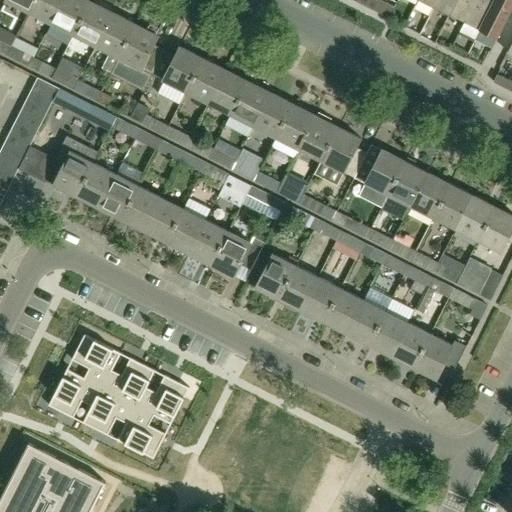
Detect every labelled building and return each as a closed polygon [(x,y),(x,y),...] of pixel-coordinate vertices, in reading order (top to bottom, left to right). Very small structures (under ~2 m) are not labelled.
[(4,0),(28,12),(33,0),(4,0)] [(51,23),(62,0),(33,0),(28,12),(51,23)] [(73,35),(90,1),(87,0),(62,0),(51,23),(73,35)] [(373,10),(378,0),(359,0),(358,3),(373,10)] [(381,0),(378,0),(373,10),(389,18),(395,7),(381,0)] [(450,14),(456,0),(437,0),(435,6),(450,14)] [(465,21),(475,0),(456,0),(450,14),(465,21)] [(481,29),(495,0),(475,0),(465,21),(481,29)] [(497,37),(511,6),(511,0),(495,0),(481,29),(497,37)] [(96,46),(113,13),(90,1),(73,35),(96,46)] [(118,58),(135,24),(113,13),(96,46),(109,53),(102,67),(111,72),(118,58)] [(141,69),(158,36),(135,24),(118,58),(141,69)] [(0,51),(6,55),(16,36),(0,27),(0,51)] [(17,36),(16,36),(6,55),(29,66),(33,58),(34,58),(39,49),(16,38),(17,36)] [(186,92),(203,59),(179,47),(163,80),(186,92)] [(56,69),(34,58),(33,58),(29,66),(51,78),(56,69)] [(208,103),(225,70),(203,59),(186,92),(208,103)] [(51,78),(74,89),(78,80),(56,69),(51,78)] [(230,115),(247,81),(225,70),(208,103),(230,115)] [(509,90),(511,84),(511,81),(498,74),(493,82),(509,90)] [(37,78),(32,88),(54,99),(59,89),(37,78)] [(74,89),(96,101),(101,92),(78,80),(74,89)] [(253,126),(270,93),(247,81),(230,115),(253,126)] [(53,101),(54,99),(32,88),(26,99),(48,110),(53,101)] [(54,99),(53,101),(68,109),(74,96),(59,89),(54,99)] [(124,104),(101,92),(96,101),(119,112),(124,104)] [(275,138),(292,104),(270,93),(253,126),(275,138)] [(48,110),(26,99),(21,110),(43,121),(48,110)] [(298,149),(315,116),(292,104),(275,138),(298,149)] [(89,115),(112,126),(116,118),(94,106),(89,115)] [(37,131),(43,121),(21,110),(16,121),(37,131)] [(298,149),(320,160),(337,127),(329,123),(330,119),(319,113),(317,117),(315,116),(298,149)] [(164,135),(168,126),(145,115),(141,123),(164,135)] [(139,129),(116,118),(112,126),(135,138),(139,129)] [(37,131),(16,121),(10,131),(32,142),(37,131)] [(186,146),(191,138),(168,126),(164,135),(186,146)] [(360,139),(337,127),(320,160),(343,172),(360,139)] [(157,149),(161,140),(139,129),(135,138),(157,149)] [(30,147),(32,142),(10,131),(5,142),(27,153),(30,147)] [(76,196),(93,163),(99,153),(67,137),(55,160),(30,147),(27,153),(21,164),(19,168),(47,181),(48,178),(55,182),(53,185),(76,196)] [(186,146),(208,158),(213,149),(191,138),(186,146)] [(179,160),(184,152),(161,140),(157,149),(179,160)] [(27,153),(5,142),(0,151),(0,152),(21,164),(27,153)] [(388,195),(405,161),(371,144),(354,178),(388,195)] [(208,158),(231,169),(235,161),(213,149),(208,158)] [(19,168),(21,164),(0,152),(0,166),(16,174),(19,168)] [(202,172),(206,163),(184,152),(179,160),(202,172)] [(231,169),(253,181),(258,172),(235,161),(231,169)] [(410,206),(427,173),(405,161),(388,195),(410,206)] [(99,208),(116,174),(93,163),(76,196),(99,208)] [(224,183),(228,174),(206,163),(202,172),(224,183)] [(16,174),(0,166),(0,179),(11,185),(16,174)] [(253,181),(276,192),(280,183),(258,172),(253,181)] [(433,218),(450,184),(427,173),(410,206),(433,218)] [(121,219),(138,186),(116,174),(99,208),(121,219)] [(251,186),(228,174),(224,183),(218,194),(241,206),(246,194),(251,186)] [(298,204),(303,195),(307,186),(284,174),(280,183),(276,192),(298,204)] [(9,188),(11,185),(0,179),(0,193),(5,196),(9,188)] [(455,229),(472,195),(450,184),(433,218),(455,229)] [(144,231),(161,197),(138,186),(121,219),(144,231)] [(281,212),(286,203),(251,186),(246,194),(270,206),(280,212),(281,212)] [(303,195),(298,204),(332,221),(336,212),(303,195)] [(478,240),(495,207),(472,195),(455,229),(478,240)] [(166,242),(183,209),(161,197),(144,231),(166,242)] [(319,220),(286,203),(281,212),(280,212),(276,220),(287,226),(291,217),(315,229),(319,220)] [(511,229),(511,215),(495,207),(478,240),(501,252),(511,229)] [(189,254),(206,220),(185,209),(183,209),(166,242),(189,254)] [(332,221),(366,238),(370,229),(336,212),(332,221)] [(211,265),(228,231),(206,220),(189,254),(211,265)] [(337,241),(342,232),(319,220),(315,229),(337,241)] [(366,238),(388,250),(393,241),(370,229),(366,238)] [(235,277),(252,243),(228,231),(211,265),(235,277)] [(359,252),(363,243),(342,232),(337,241),(359,252)] [(388,250),(411,261),(415,252),(393,241),(388,250)] [(382,263),(386,254),(363,243),(359,252),(382,263)] [(411,261),(434,272),(438,263),(415,252),(411,261)] [(279,300),(296,266),(273,254),(256,288),(279,300)] [(404,275),(409,266),(386,254),(382,263),(404,275)] [(438,263),(434,272),(456,284),(461,275),(438,263)] [(302,311),(319,277),(296,266),(279,300),(302,311)] [(431,277),(409,266),(404,275),(414,280),(410,289),(420,294),(422,295),(431,277)] [(461,275),(456,284),(490,301),(503,276),(492,270),(484,286),(461,275)] [(324,322),(341,289),(319,277),(302,311),(324,322)] [(449,298),(454,289),(431,277),(422,295),(420,294),(417,301),(425,306),(434,290),(449,298)] [(346,334),(363,300),(341,289),(324,322),(346,334)] [(454,289),(449,298),(472,309),(477,300),(454,289)] [(369,345),(386,311),(363,300),(346,334),(369,345)] [(391,356),(408,323),(386,311),(369,345),(391,356)] [(414,368),(431,334),(408,323),(391,356),(414,368)] [(68,367),(49,405),(73,418),(82,400),(92,405),(84,421),(82,420),(81,421),(108,435),(116,418),(126,423),(118,439),(116,438),(115,439),(154,458),(166,434),(149,425),(154,415),(170,423),(169,426),(170,426),(190,388),(165,375),(156,392),(147,388),(155,371),(157,373),(157,371),(131,358),(122,375),(112,370),(120,354),(123,355),(123,354),(85,334),(72,359),(89,368),(84,377),(68,369),(70,367),(68,367)] [(437,379),(454,346),(431,334),(414,368),(437,379)] [(245,492),(266,499),(270,488),(331,509),(345,467),(262,440),(245,492)] [(81,511),(84,507),(92,510),(106,482),(80,469),(54,456),(29,443),(14,471),(22,475),(10,499),(3,511),(81,511)] [(488,496),(490,511),(491,511),(506,510),(503,494),(488,496)]
